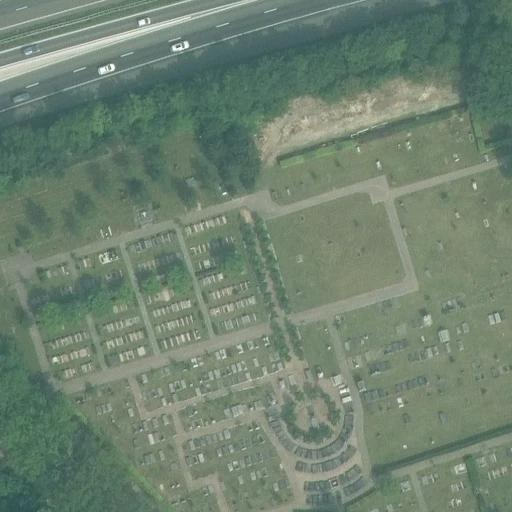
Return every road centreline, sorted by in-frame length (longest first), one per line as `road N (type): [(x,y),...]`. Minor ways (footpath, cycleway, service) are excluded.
road 1 (motorway): [(0,96),(296,0)]
road 2 (motorway): [(0,61),(232,0)]
